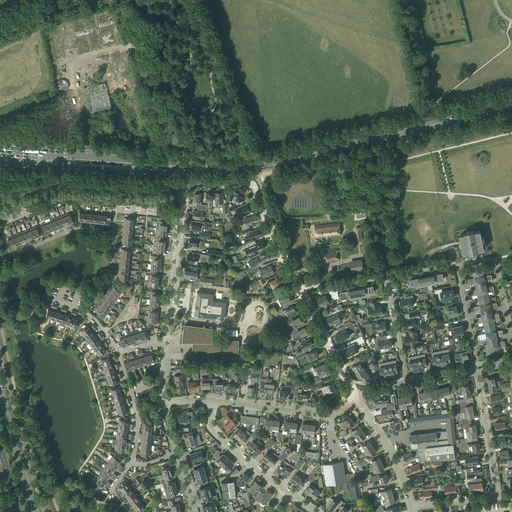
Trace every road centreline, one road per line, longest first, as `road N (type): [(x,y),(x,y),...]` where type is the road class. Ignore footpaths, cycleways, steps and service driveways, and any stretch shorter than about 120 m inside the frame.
road 1 (residential): [(356,399),(249,181),(185,185)]
road 2 (primary): [(237,166),(511,105)]
road 3 (primary): [(0,162),(152,172),(237,166)]
road 4 (primary): [(237,166),(0,150)]
road 5 (residential): [(210,400),(327,414),(356,399)]
road 6 (residential): [(497,497),(477,367)]
road 7 (secondary): [(36,511),(0,385)]
road 8 (residential): [(167,338),(182,208)]
road 9 (residential): [(284,491),(212,431),(210,400)]
road 10 (residential): [(455,266),(495,259),(511,340)]
road 11 (residential): [(412,507),(392,454),(356,399)]
road 12 (residential): [(0,226),(62,199),(116,202)]
